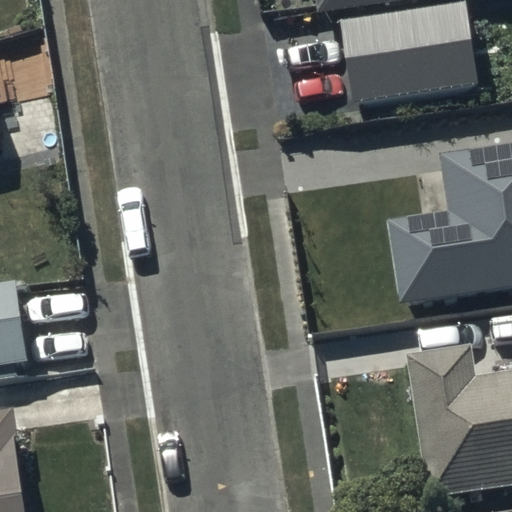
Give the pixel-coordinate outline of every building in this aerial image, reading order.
[(511,0),(314,0),(319,28),(511,1),(511,0)] [(468,22),(342,38),(354,122),(481,104),(468,22)] [(511,161),(440,171),(443,191),(396,197),(401,235),(388,236),(399,322),(511,306),(511,161)] [(17,298),(0,300),(0,382),(27,379),(17,298)] [(475,364),(406,374),(425,511),(477,511),(511,507),(511,390),(480,395),(475,364)] [(0,511),(24,511),(14,430),(0,432),(0,511)]
